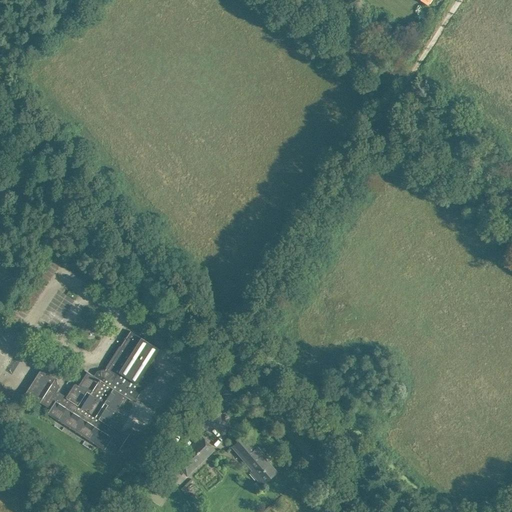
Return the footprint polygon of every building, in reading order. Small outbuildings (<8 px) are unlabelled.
[(32,382),(25,394),(39,403),(40,401),(50,408),(48,411),(104,447),(107,442),(117,448),(116,450),(129,459),(132,454),(134,456),(141,444),(140,442),(142,438),(131,431),(128,436),(112,426),(121,413),(117,410),(126,397),(134,402),(149,380),(153,383),(157,376),(153,359),(159,349),(130,331),(105,370),(100,371),(101,376),(99,379),(85,370),(84,371),(88,373),(79,387),(75,385),(67,399),(57,393),(59,390),(57,379),(54,380),(40,370),(32,382),(31,381),(31,382),(32,382)] [(214,450),(201,436),(175,461),(184,471),(193,463),(196,466),(207,457),(214,450)] [(233,446),(239,454),(253,470),(252,471),(257,477),(259,476),(265,482),(276,472),(245,436),(233,446)] [(175,479),(166,473),(149,498),(158,505),(175,479)] [(304,494),(295,502),(302,511),(312,502),(304,494)]
